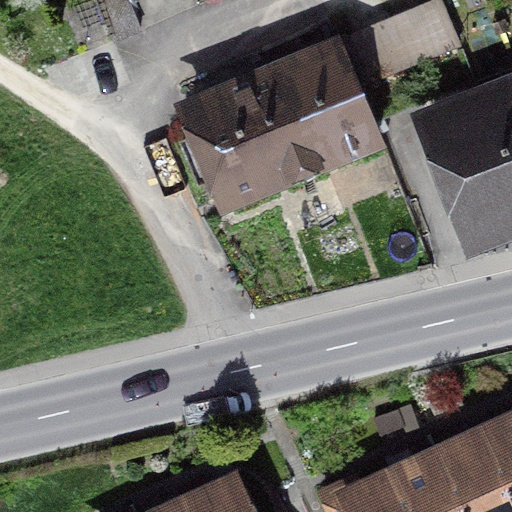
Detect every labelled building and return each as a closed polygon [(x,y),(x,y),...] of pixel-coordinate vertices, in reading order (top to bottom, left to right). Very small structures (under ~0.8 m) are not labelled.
[(437,0),(427,0),(347,34),(383,119),(413,107),(397,67),(456,43),(437,0)] [(312,49),(150,112),(192,222),(354,159),(312,49)] [(511,97),(422,133),(467,247),(511,229),(511,97)] [(481,435),(511,503),(511,421),(501,426),(481,435)] [(511,511),(511,503),(481,435),(454,447),(437,455),(462,511),(511,511)] [(462,511),(437,455),(412,466),(391,476),(406,511),(462,511)] [(406,511),(391,476),(367,488),(345,498),(352,511),(406,511)] [(186,505),(188,511),(237,511),(225,487),(205,496),(186,505)]
